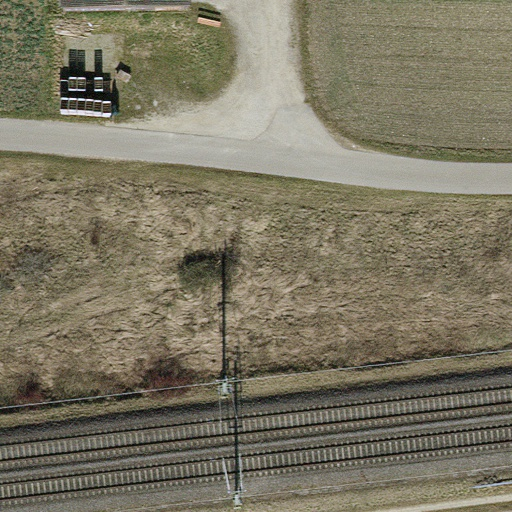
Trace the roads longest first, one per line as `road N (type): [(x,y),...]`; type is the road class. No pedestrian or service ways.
road 1 (track): [(511,177),(0,131)]
road 2 (track): [(284,0),(283,153)]
